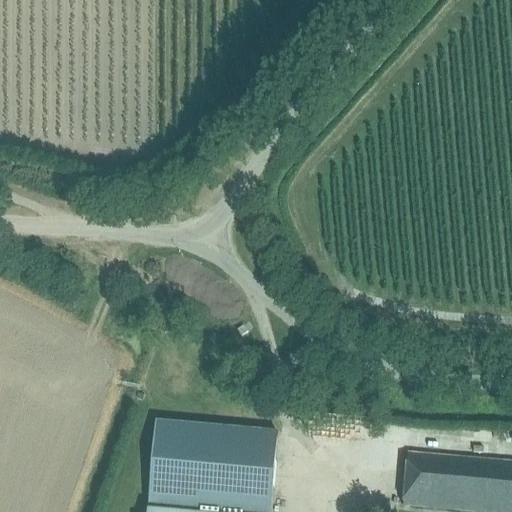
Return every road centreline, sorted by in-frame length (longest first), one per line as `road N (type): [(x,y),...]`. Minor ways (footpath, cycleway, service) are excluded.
road 1 (unclassified): [(511,382),(429,379),(321,341),(209,247)]
road 2 (unclassified): [(209,247),(251,168),(384,0)]
road 3 (unclassified): [(0,229),(142,235),(209,247)]
